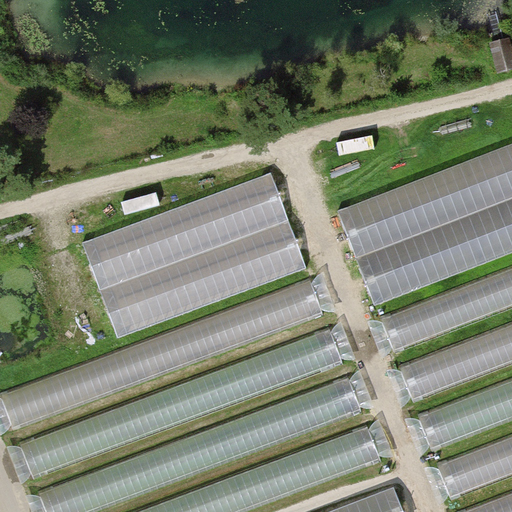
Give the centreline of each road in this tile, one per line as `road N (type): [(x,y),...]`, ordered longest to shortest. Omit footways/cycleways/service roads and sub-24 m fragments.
road 1 (track): [(0,209),(511,88)]
road 2 (track): [(434,511),(289,141)]
road 3 (track): [(416,465),(296,511)]
